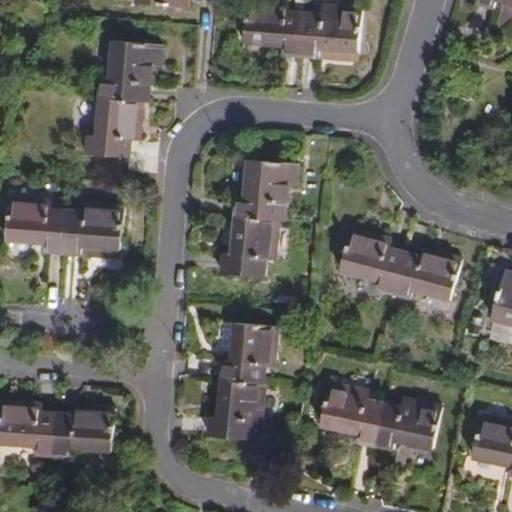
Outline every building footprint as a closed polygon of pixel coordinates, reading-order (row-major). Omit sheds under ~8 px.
[(284,54),(303,55),(307,13),(289,12),(290,3),(251,0),(250,0),(246,42),(285,45),(284,54)] [(511,0),(478,0),(477,4),(496,9),(498,1),(511,5),(511,0)] [(307,13),(303,55),(321,57),(322,48),(361,52),(365,10),(325,7),(324,15),(307,13)] [(104,79),(102,98),(144,101),(151,102),(154,67),(163,68),(165,44),(115,40),(112,79),(104,79)] [(470,77),(450,72),(444,91),(465,97),(470,77)] [(144,101),(102,98),(99,136),(91,136),(89,155),(131,158),(133,141),(141,141),(144,101)] [(280,220),(287,221),(289,186),(298,186),(299,163),(250,160),(247,199),(239,198),(238,217),(280,220)] [(66,252),(69,211),(51,209),(51,201),(11,198),(8,240),(47,243),(46,251),(66,252)] [(88,212),(69,211),(66,252),(86,254),(87,245),(125,248),(129,206),(89,203),(88,212)] [(280,220),(238,217),(235,256),(227,255),(225,274),(267,277),(268,260),(277,260),(280,220)] [(396,293),(406,253),(389,248),(391,240),(353,229),(342,270),(380,280),(377,288),(396,293)] [(125,257),(125,248),(87,245),(86,254),(125,257)] [(423,257),(406,253),(396,293),(414,297),(416,290),(453,300),(464,260),(426,249),(423,257)] [(511,273),(506,272),(493,320),(511,324),(511,273)] [(225,380),(266,383),(268,366),(276,367),(279,326),(237,324),(234,362),(226,361),(225,380)] [(264,424),(266,383),(225,380),(222,419),(214,418),(212,437),(254,440),(255,423),(264,424)] [(377,445),(386,404),(368,400),(370,392),(331,384),(322,425),(360,433),(358,441),(377,445)] [(36,453),(55,455),(60,413),(42,412),(43,403),(4,399),(0,438),(0,441),(37,445),(36,453)] [(404,408),(386,404),(377,445),(396,449),(398,441),(436,449),(444,408),(405,400),(404,408)] [(60,413),(55,455),(75,457),(75,448),(114,452),(118,410),(78,406),(77,415),(60,413)] [(509,473),(511,473),(511,422),(483,416),(474,457),(511,465),(509,473)]
